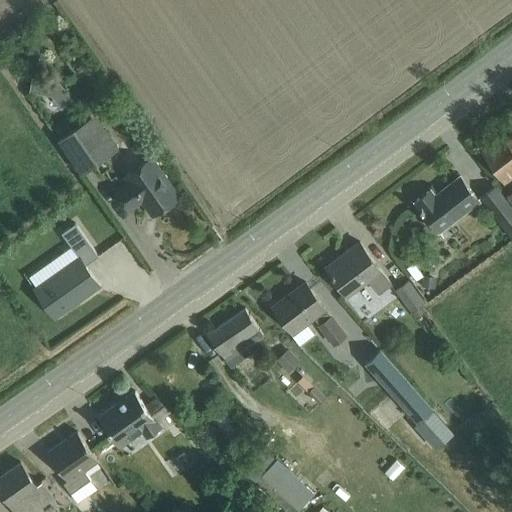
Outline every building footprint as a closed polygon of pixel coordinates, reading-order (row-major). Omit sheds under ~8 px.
[(32,77),(30,91),(53,94),(61,106),(71,99),(59,81),(32,77)] [(58,139),(82,173),(114,151),(90,116),(72,129),(62,136),(58,139)] [(65,119),(55,126),(62,136),(72,129),(65,119)] [(511,134),(483,156),(503,183),(511,176),(511,134)] [(143,200),(153,214),(179,196),(152,157),(125,175),(129,180),(116,189),(129,209),(143,200)] [(438,231),(478,201),(460,177),(434,197),(429,191),(415,201),(426,215),(423,221),(428,228),(434,226),(438,231)] [(481,198),(511,237),(511,208),(495,186),(481,198)] [(35,288),(35,289),(44,300),(54,316),(55,316),(68,306),(77,300),(77,299),(76,298),(77,297),(82,293),(84,295),(92,289),(99,284),(94,277),(86,265),(86,264),(87,264),(93,259),(99,255),(89,241),(75,223),(69,227),(62,232),(63,234),(71,246),(77,254),(79,257),(79,258),(78,258),(37,287),(36,288),(35,288)] [(111,271),(137,254),(125,236),(99,252),(111,271)] [(359,242),(326,267),(346,295),(361,284),(368,279),(378,293),(390,284),(359,242)] [(413,261),(407,265),(415,277),(422,272),(413,261)] [(423,276),(422,287),(435,288),(436,278),(423,276)] [(408,278),(394,289),(416,318),(424,312),(419,306),(425,301),(408,278)] [(335,344),(346,336),(307,283),(274,306),(293,332),(315,316),(335,344)] [(245,310),(208,335),(222,355),(225,354),(229,360),(247,348),(263,337),(245,310)] [(434,408),(381,348),(366,361),(419,421),(434,408)] [(291,350),(278,362),(289,374),(302,362),(291,350)] [(303,375),(298,380),(306,387),(310,383),(310,382),(304,376),(303,375)] [(325,398),(314,387),(308,392),(320,404),(325,398)] [(136,391),(100,417),(119,444),(143,428),(148,435),(161,427),(156,420),(169,412),(162,402),(149,410),(144,403),(136,391)] [(77,432),(47,453),(67,481),(64,483),(71,491),(90,477),(83,469),(97,459),(77,432)] [(296,441),(285,455),(296,464),(307,450),(296,441)] [(279,458),(263,475),(299,508),(315,491),(279,458)] [(20,463),(0,477),(0,486),(13,506),(17,511),(25,511),(30,509),(49,495),(40,482),(35,486),(20,463)]
